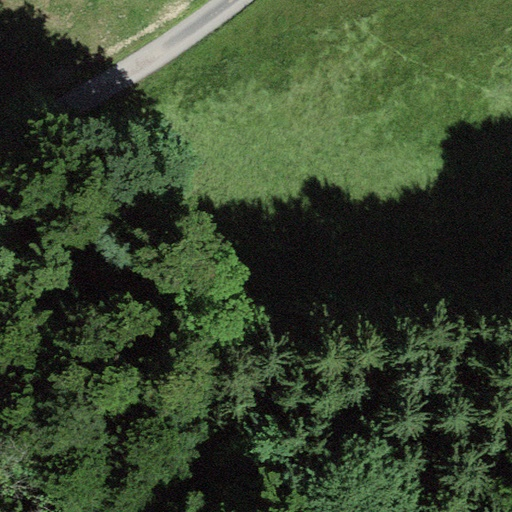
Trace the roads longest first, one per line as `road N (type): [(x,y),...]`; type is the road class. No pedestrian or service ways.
road 1 (motorway): [(264,0),(511,183)]
road 2 (track): [(0,154),(162,59),(238,0)]
